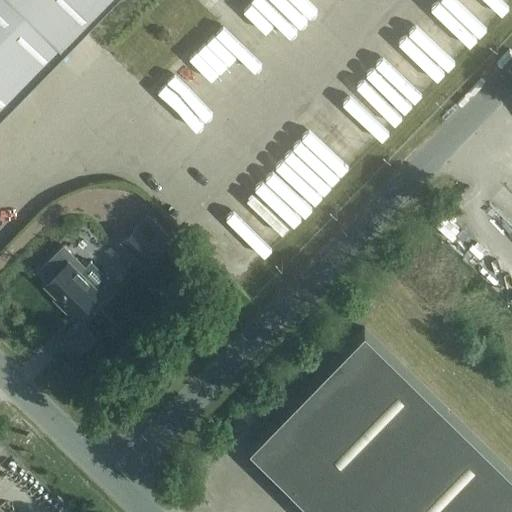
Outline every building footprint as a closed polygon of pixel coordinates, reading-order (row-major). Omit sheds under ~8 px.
[(0,0),(0,111),(64,46),(108,0),(0,0)] [(159,40),(151,46),(186,84),(193,77),(159,40)] [(72,248),(91,234),(84,226),(91,220),(73,195),(46,215),(72,248)] [(137,227),(123,241),(143,261),(157,246),(169,234),(149,214),(137,227)] [(99,290),(68,260),(45,284),(64,302),(62,305),(73,317),(99,290)] [(318,511),(511,511),(511,471),(364,327),(250,445),(318,511)]
